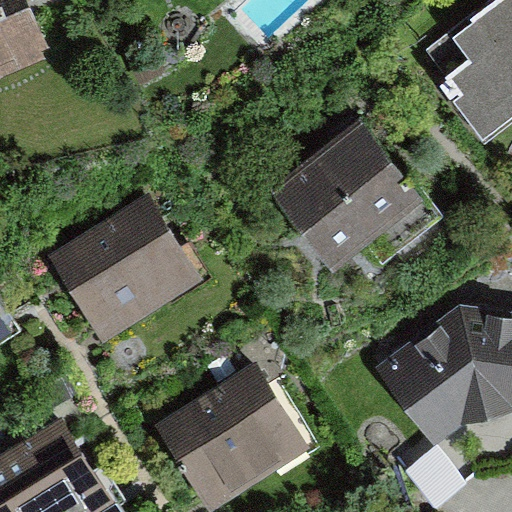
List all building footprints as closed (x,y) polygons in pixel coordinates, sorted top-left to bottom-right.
[(0,0),(0,76),(54,56),(32,0),(0,0)] [(511,0),(495,0),(453,31),(474,60),(442,83),(483,138),(511,115),(511,0)] [(272,183),(335,265),(369,240),(385,261),(447,214),(417,175),(413,179),(362,114),(272,183)] [(202,264),(152,189),(53,255),(104,330),(202,264)] [(511,304),(465,299),(387,364),(439,438),(472,416),(511,407),(511,304)] [(0,330),(12,323),(0,304),(0,330)] [(310,444),(260,361),(162,420),(212,503),(310,444)] [(65,413),(0,452),(0,511),(105,511),(120,503),(65,413)] [(444,441),(414,464),(442,500),(471,477),(444,441)]
